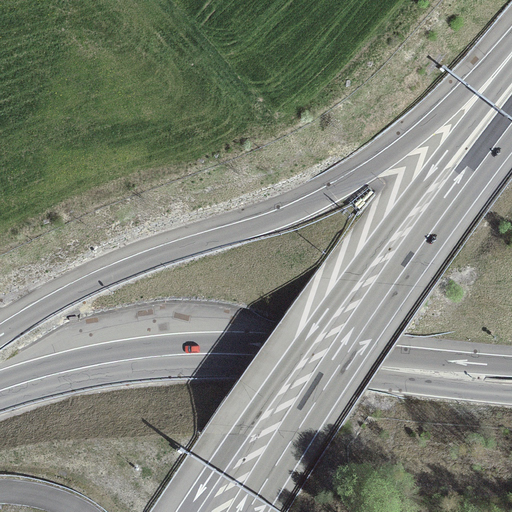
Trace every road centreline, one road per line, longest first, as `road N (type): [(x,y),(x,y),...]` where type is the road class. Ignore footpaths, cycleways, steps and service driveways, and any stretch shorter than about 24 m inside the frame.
road 1 (trunk): [(511,36),(439,115),(322,199),(135,262),(0,335)]
road 2 (trunk): [(511,69),(213,470)]
road 3 (trunk): [(396,367),(168,354),(0,390)]
road 4 (motorway): [(348,351),(377,291),(511,108)]
road 5 (motorway): [(348,351),(511,140)]
road 6 (motorway): [(247,511),(348,351)]
